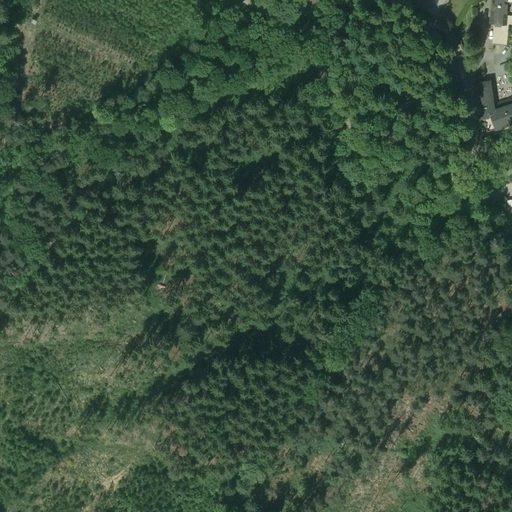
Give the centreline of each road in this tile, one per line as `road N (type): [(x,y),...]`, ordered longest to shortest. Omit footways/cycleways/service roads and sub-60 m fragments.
road 1 (residential): [(472,117),(448,31),(434,23),(417,40),(405,99)]
road 2 (unclassified): [(317,62),(361,144),(392,141),(405,99)]
road 3 (track): [(511,171),(478,202),(450,213),(434,195),(449,177)]
